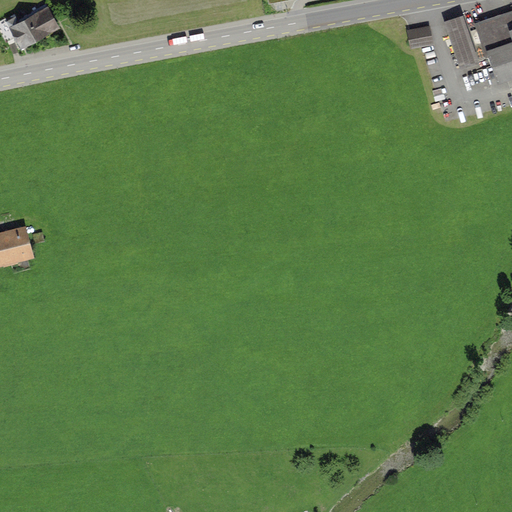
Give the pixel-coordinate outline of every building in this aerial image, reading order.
[(44,5),(0,26),(0,27),(13,53),(57,31),(44,5)] [(491,85),(511,78),(511,12),(472,24),(491,85)] [(476,65),(458,16),(440,23),(458,72),(476,65)] [(429,26),(407,30),(411,49),(434,45),(429,26)] [(24,225),(0,231),(0,268),(33,260),(24,225)]
